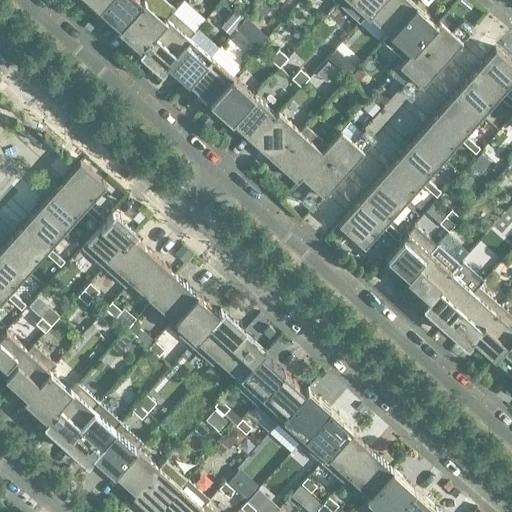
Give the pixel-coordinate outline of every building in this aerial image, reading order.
[(103,0),(98,6),(119,25),(118,26),(119,27),(142,0),(103,0)] [(142,0),(119,27),(120,29),(122,27),(140,43),(138,45),(141,47),(173,10),(172,9),(171,11),(170,10),(168,11),(155,0),(142,0)] [(194,27),(205,14),(189,0),(181,0),(173,9),(194,27)] [(367,11),(377,0),(337,0),(337,1),(359,20),(367,11)] [(389,31),(414,2),(412,0),(377,0),(367,11),(389,31)] [(436,21),(415,2),(389,31),(410,50),(399,63),(440,19),(439,18),(436,21)] [(173,10),(141,47),(142,46),(163,64),(195,30),(173,10)] [(236,27),(226,19),(220,25),(230,34),(236,27)] [(440,19),(399,63),(412,75),(403,84),(414,93),(471,30),(460,20),(452,30),(440,19)] [(195,30),(163,64),(164,65),(167,62),(188,81),(211,55),(190,36),(195,30)] [(511,80),(511,61),(495,47),(475,69),(501,92),(511,80)] [(270,58),(279,66),(288,57),(279,48),(270,58)] [(211,55),(188,81),(209,100),(233,74),(211,55)] [(292,77),(301,86),(310,76),(300,68),(292,77)] [(501,92),(475,69),(456,91),(482,114),(501,92)] [(233,74),(209,100),(231,120),(254,94),(233,74)] [(301,86),(291,77),(289,79),(299,88),(301,86)] [(482,114),(456,91),(436,112),(462,136),(482,114)] [(511,98),(511,97),(506,92),(501,97),(508,103),(511,98)] [(254,94),(231,120),(253,140),(279,111),(278,110),(275,113),(254,94)] [(279,111),(253,140),(275,159),(306,124),(305,123),(300,129),(279,111)] [(462,136),(436,112),(417,134),(443,157),(462,136)] [(306,124),(275,159),(296,178),(341,128),(340,128),(327,143),(306,124)] [(315,203),(372,140),(362,130),(353,140),(341,128),(296,178),(297,179),(301,174),(313,184),(305,194),(315,203)] [(443,157),(417,134),(397,156),(423,179),(443,157)] [(473,141),(467,135),(462,140),(469,146),(473,141)] [(480,147),(473,141),(469,146),(475,152),(480,147)] [(423,179),(397,156),(378,178),(404,201),(423,179)] [(106,183),(80,159),(60,182),(86,205),(106,183)] [(404,201),(378,178),(358,199),(384,223),(404,201)] [(434,185),(428,179),(423,184),(430,190),(434,185)] [(86,205),(60,182),(41,204),(66,227),(86,205)] [(441,191),(434,185),(430,190),(436,196),(441,191)] [(384,223),(358,199),(338,222),(364,245),(384,223)] [(66,227),(41,204),(21,225),(47,248),(66,227)] [(220,220),(229,211),(221,204),(212,213),(220,220)] [(103,216),(91,205),(86,210),(99,221),(103,216)] [(451,208),(445,215),(454,223),(460,217),(451,208)] [(81,246),(103,266),(134,231),(112,211),(81,246)] [(448,230),(454,223),(445,215),(439,222),(448,230)] [(395,228),(389,222),(384,227),(391,233),(395,228)] [(406,277),(430,251),(438,242),(415,222),(384,257),(406,277)] [(47,248),(21,225),(2,247),(27,270),(47,248)] [(402,234),(395,228),(391,233),(397,239),(402,234)] [(135,232),(134,231),(103,266),(125,285),(154,253),(133,234),(135,232)] [(426,300),(451,271),(459,262),(438,242),(430,251),(406,277),(428,296),(425,299),(426,300)] [(27,270),(2,247),(0,248),(0,284),(8,292),(27,270)] [(64,259),(52,248),(47,253),(60,264),(64,259)] [(175,273),(154,253),(125,285),(126,286),(131,280),(152,299),(175,273)] [(451,271),(426,300),(448,319),(479,285),(478,284),(473,290),(451,271)] [(197,292),(175,273),(152,299),(173,318),(168,323),(168,324),(197,292)] [(89,281),(83,288),(93,296),(99,290),(89,281)] [(479,285),(448,319),(469,339),(501,304),(479,285)] [(87,303),(93,296),(83,288),(77,294),(87,303)] [(25,303),(13,292),(8,297),(21,308),(25,303)] [(218,311),(197,292),(168,324),(190,344),(221,309),(220,308),(218,311)] [(111,301),(105,307),(115,316),(121,309),(111,301)] [(511,314),(501,304),(469,339),(470,339),(473,336),(494,355),(511,335),(511,314)] [(49,306),(41,316),(50,324),(59,315),(49,306)] [(109,323),(115,316),(105,307),(99,314),(109,323)] [(221,309),(190,344),(212,363),(243,328),(221,309)] [(44,331),(50,324),(41,316),(35,322),(44,331)] [(142,329),(133,320),(127,327),(136,335),(142,329)] [(455,354),(468,341),(446,320),(433,333),(455,354)] [(265,348),(243,328),(212,363),(213,364),(218,358),(239,377),(265,348)] [(0,335),(0,370),(5,375),(34,343),(33,342),(28,348),(6,329),(0,335)] [(511,335),(494,355),(511,371),(511,335)] [(164,348),(154,340),(148,346),(158,355),(164,348)] [(34,343),(5,375),(26,394),(23,397),(24,397),(55,362),(34,343)] [(266,349),(265,348),(239,377),(260,395),(254,402),(255,402),(284,370),(263,351),(266,349)] [(55,362),(24,397),(26,399),(27,398),(45,414),(44,415),(46,417),(77,382),(75,380),(74,382),(56,366),(57,364),(55,362)] [(305,389),(284,370),(255,402),(277,422),(308,387),(307,386),(305,389)] [(77,382),(46,417),(68,436),(94,408),(73,389),(78,383),(77,382)] [(308,387),(277,422),(299,441),(330,406),(308,387)] [(146,392),(137,402),(147,411),(156,401),(146,392)] [(229,407),(220,398),(214,405),(223,413),(229,407)] [(141,417),(147,411),(137,402),(132,409),(141,417)] [(321,461),(352,426),(330,406),(299,441),(321,461)] [(94,408),(68,436),(90,456),(121,421),(120,420),(114,426),(94,408)] [(251,426),(241,418),(235,424),(245,433),(251,426)] [(121,421),(90,456),(93,453),(114,472),(143,441),(121,421)] [(352,426),(321,461),(342,480),(371,448),(350,429),(352,426)] [(143,441),(114,472),(135,491),(132,494),(133,495),(159,466),(138,447),(143,441)] [(393,468),(371,448),(342,480),(343,481),(348,475),(368,493),(361,502),(361,503),(393,468)] [(247,495),(259,482),(241,464),(228,478),(247,495)] [(159,466),(133,495),(152,511),(156,511),(181,485),(159,466)] [(392,511),(414,487),(393,468),(361,503),(371,511),(392,511)] [(316,485),(307,476),(301,483),(310,491),(316,485)] [(234,489),(225,480),(219,487),(228,496),(234,489)] [(181,485),(156,511),(196,511),(207,500),(206,499),(201,504),(181,485)] [(431,511),(436,507),(414,487),(392,511),(431,511)] [(328,496),(323,502),(332,511),(338,504),(328,496)] [(207,500),(196,511),(216,511),(206,503),(208,501),(207,500)] [(252,511),(256,509),(246,500),(240,506),(246,511),(252,511)] [(319,511),(330,511),(332,511),(323,502),(316,509),(319,511)]
